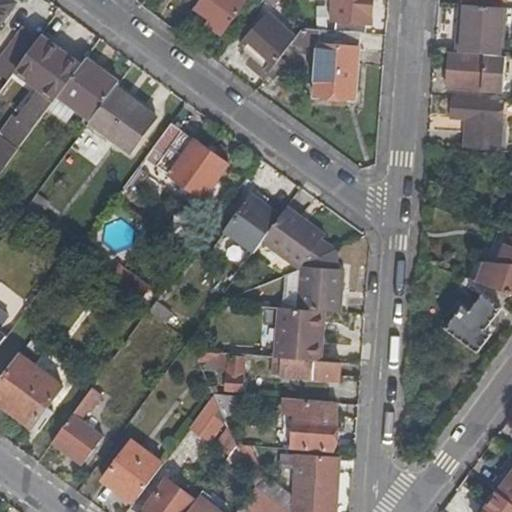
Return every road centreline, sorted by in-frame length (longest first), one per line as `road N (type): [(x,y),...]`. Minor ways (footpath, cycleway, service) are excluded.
road 1 (residential): [(96,0),(398,222)]
road 2 (residential): [(398,222),(377,511)]
road 3 (residential): [(415,0),(398,222)]
road 4 (residential): [(408,511),(511,372)]
